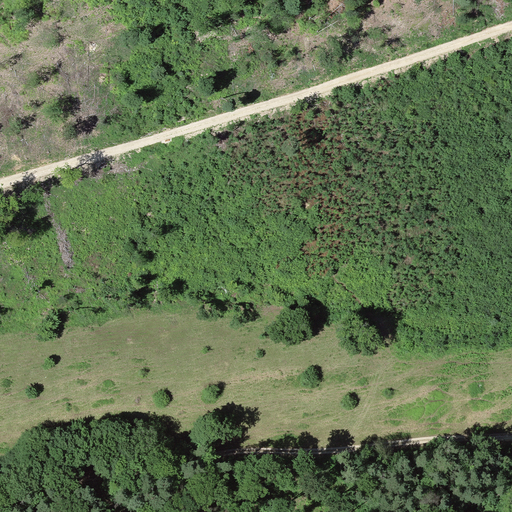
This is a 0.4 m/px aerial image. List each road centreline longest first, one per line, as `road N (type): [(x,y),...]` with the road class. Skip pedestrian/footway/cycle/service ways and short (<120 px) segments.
road 1 (track): [(0,184),(511,26)]
road 2 (track): [(511,437),(246,450),(21,483)]
